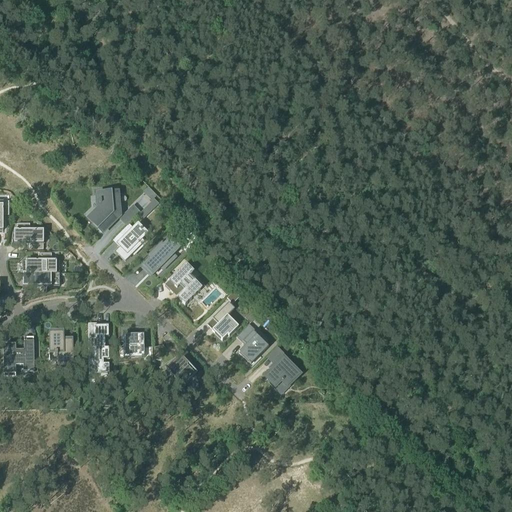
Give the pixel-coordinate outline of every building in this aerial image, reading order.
[(103,234),(119,217),(117,194),(99,196),(101,211),(90,221),(103,234)] [(154,210),(158,205),(154,201),(149,205),(154,210)] [(0,232),(3,232),(3,217),(9,217),(9,202),(0,202),(0,232)] [(137,216),(131,210),(120,221),(126,227),(137,216)] [(30,232),(30,225),(24,225),(17,225),(17,232),(14,232),(13,246),(29,246),(29,251),(43,251),(43,246),(43,232),(30,232)] [(141,237),(133,229),(129,233),(125,229),(113,241),(118,246),(118,245),(121,248),(116,252),(124,261),(139,246),(136,243),(141,237)] [(172,258),(179,251),(175,247),(174,245),(173,246),(169,242),(163,248),(160,246),(149,257),(151,259),(142,269),(151,278),(161,269),(163,271),(175,260),(172,258)] [(52,262),(52,255),(38,255),(38,262),(22,262),(22,276),(59,275),(59,262),(52,262)] [(185,307),(202,290),(190,277),(194,273),(186,264),(164,287),(172,295),(175,293),(178,297),(176,299),(185,307)] [(47,295),(47,289),(60,289),(59,275),(22,276),(22,289),(41,289),(41,295),(47,295)] [(232,305),(238,299),(233,293),(226,300),(232,305)] [(233,312),(228,306),(207,327),(212,332),(212,333),(222,343),(227,337),(228,338),(238,329),(227,318),(233,312)] [(264,341),(250,326),(237,339),(245,347),(237,354),(250,368),(269,350),(262,343),(264,341)] [(104,342),(104,339),(109,339),(109,329),(95,329),(95,342),(90,342),(90,351),(95,351),(95,361),(91,361),(91,367),(95,367),(95,376),(109,376),(109,366),(104,366),(104,362),(109,362),(109,350),(105,350),(105,348),(105,342),(104,342)] [(63,342),(63,334),(50,334),(50,355),(55,355),(55,358),(56,358),(57,370),(73,370),(72,342),(63,342)] [(123,350),(118,350),(119,360),(126,360),(137,360),(143,360),(143,365),(152,364),(152,362),(152,356),(152,350),(152,349),(143,349),(143,347),(140,347),(140,337),(123,337),(123,347),(123,350)] [(25,345),(25,347),(16,348),(16,345),(4,345),(4,373),(5,373),(5,376),(16,375),(16,366),(24,366),(24,372),(35,372),(34,344),(34,339),(25,339),(26,345),(25,345)] [(159,350),(152,350),(152,356),(152,362),(157,362),(163,368),(161,369),(158,371),(165,382),(168,380),(175,388),(178,385),(181,389),(194,377),(186,368),(191,365),(184,355),(175,360),(164,348),(161,350),(159,350)] [(282,360),(279,357),(273,363),(276,366),(270,371),(272,372),(265,379),(275,389),(281,383),(287,388),(292,383),(293,384),(300,377),(294,371),(296,369),(284,358),(282,360)]
